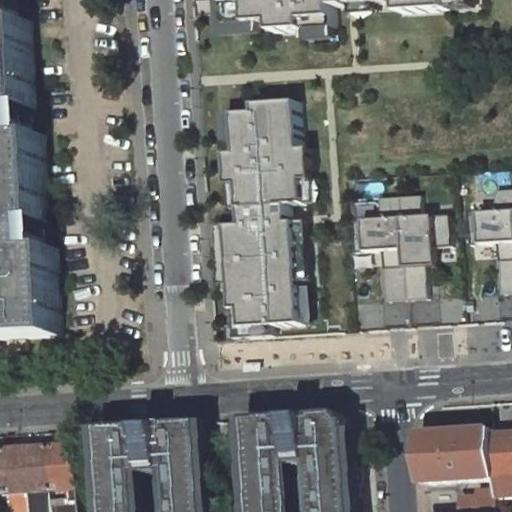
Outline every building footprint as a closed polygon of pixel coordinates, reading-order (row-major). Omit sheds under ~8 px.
[(33,137),(28,24),(19,25),(17,0),(0,0),(0,337),(61,335),(57,251),(48,251),(43,137),(33,137)] [(239,0),(240,5),(266,4),(268,26),(289,24),(290,35),(316,33),(315,25),(345,23),(344,12),(413,7),(414,18),(462,14),(462,6),(488,4),(487,0),(239,0)] [(267,117),(245,119),(248,159),(240,160),(242,189),(254,188),(257,232),(241,233),(246,311),(258,310),(259,331),(311,327),(305,231),(299,231),(297,210),(318,209),(316,188),(327,188),(324,151),(316,151),(313,102),(266,105),(267,117)] [(503,212),(484,213),(487,248),(503,247),(507,295),(511,294),(511,191),(501,193),(503,212)] [(387,220),(368,221),(371,256),(387,255),(391,303),(431,300),(428,270),(445,268),(442,222),(430,220),(428,197),(385,201),(387,220)] [(244,439),(249,511),(290,511),(287,456),(319,454),(320,464),(322,511),(364,511),(360,431),(353,431),(353,424),(342,415),(250,421),(252,438),(244,439)] [(140,428),(104,431),(109,511),(144,511),(143,476),(142,466),(172,464),(173,474),(175,511),(211,511),(205,424),(170,426),(170,428),(140,430),(140,428)] [(425,485),(498,480),(495,437),(495,433),(422,437),(425,485)] [(511,436),(495,437),(498,480),(499,491),(499,500),(511,499),(511,436)] [(9,496),(6,437),(0,437),(0,496),(3,496),(3,501),(10,501),(9,496)] [(33,494),(30,450),(14,451),(13,437),(6,437),(9,496),(10,501),(16,501),(15,495),(33,494)] [(54,449),(57,493),(57,499),(64,498),(63,492),(82,491),(79,447),(54,449)] [(57,493),(54,449),(30,450),(33,494),(51,493),(51,499),(47,499),(49,511),(58,511),(57,499),(57,493)] [(287,456),(290,511),(298,511),(295,465),(320,464),(319,454),(287,456)] [(172,464),(142,466),(143,476),(173,474),(172,464)] [(465,500),(465,511),(500,511),(499,500),(499,491),(480,492),(481,499),(465,500)]
